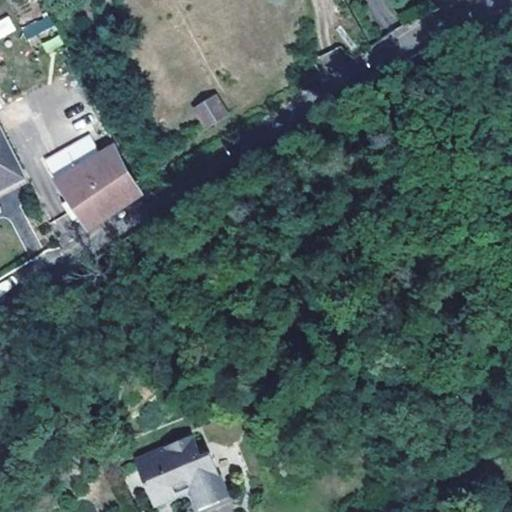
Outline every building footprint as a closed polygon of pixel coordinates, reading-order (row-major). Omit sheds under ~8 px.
[(8,15),(0,19),(0,38),(16,30),(8,15)] [(468,51),(451,48),(447,49),(446,55),(446,63),(449,66),(452,67),(452,70),(449,77),(456,78),(464,79),(465,77),(465,69),(471,61),(472,55),(471,53),(469,52),(468,51)] [(216,97),(195,109),(205,126),(225,113),(216,97)] [(0,181),(22,170),(0,128),(0,181)] [(74,207),(85,226),(141,192),(113,144),(91,157),(58,178),(74,207)] [(0,190),(26,177),(22,170),(0,181),(0,190)] [(226,492),(212,458),(205,460),(201,452),(196,441),(138,464),(156,507),(188,494),(197,501),(199,505),(201,511),(204,511),(230,502),(226,492)] [(204,511),(201,511),(199,505),(193,507),(195,511),(221,511),(232,507),(230,502),(204,511)]
